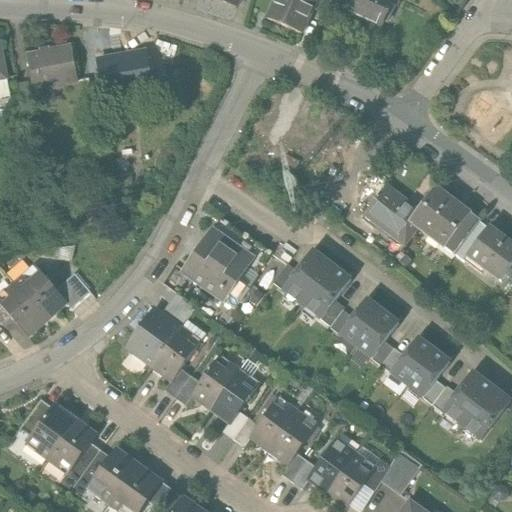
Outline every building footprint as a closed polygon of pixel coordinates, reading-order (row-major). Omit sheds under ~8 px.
[(274,0),(265,19),(299,35),(315,0),(274,0)] [(342,0),(339,9),(380,29),(393,0),(342,0)] [(71,47),(24,56),(32,94),(78,84),(71,47)] [(102,81),(105,96),(136,90),(137,94),(152,91),(145,53),(98,62),(102,81)] [(102,81),(93,83),(97,106),(106,104),(105,96),(102,81)] [(404,246),(419,228),(409,220),(417,209),(386,185),(364,215),(404,246)] [(436,186),(417,209),(409,220),(419,228),(445,247),(471,213),(436,186)] [(481,220),(471,213),(445,247),(455,255),(481,220)] [(244,264),(256,272),(270,253),(218,217),(210,228),(249,256),(244,264)] [(210,228),(181,270),(220,297),(244,264),(249,256),(210,228)] [(511,245),(491,229),(469,257),(500,281),(505,274),(511,265),(511,245)] [(295,278),(283,294),(322,324),(336,306),(353,285),(313,254),(295,278)] [(34,267),(15,284),(46,320),(65,303),(55,292),(34,267)] [(273,286),(283,294),(295,278),(285,270),(273,286)] [(55,292),(65,303),(71,310),(90,293),(75,275),(55,292)] [(27,336),(46,320),(15,284),(0,296),(0,305),(10,316),(27,336)] [(179,328),(194,309),(175,295),(160,314),(179,328)] [(339,336),(357,350),(384,314),(367,300),(353,318),(339,336)] [(0,323),(0,324),(10,316),(0,305),(0,323)] [(322,324),(331,330),(344,312),(336,306),(322,324)] [(126,347),(152,366),(179,328),(160,314),(153,309),(126,347)] [(353,318),(344,312),(331,330),(339,336),(353,318)] [(402,328),(384,314),(357,350),(375,364),(389,345),(402,328)] [(200,343),(179,328),(152,366),(172,381),(180,369),(200,343)] [(390,376),(408,389),(435,353),(418,340),(404,357),(390,376)] [(375,364),(382,370),(397,351),(389,345),(375,364)] [(404,357),(397,351),(382,370),(390,376),(404,357)] [(453,366),(435,353),(408,389),(425,403),(439,385),(453,366)] [(193,396),(212,410),(240,372),(221,358),(201,384),(193,396)] [(165,390),(175,397),(190,376),(180,369),(172,381),(165,390)] [(257,385),(240,372),(212,410),(229,423),(238,411),(257,385)] [(454,397),(441,415),(476,441),(506,401),(471,375),(454,397)] [(201,384),(190,376),(175,397),(186,406),(193,396),(201,384)] [(425,403),(433,408),(446,391),(439,385),(425,403)] [(454,397),(446,391),(433,408),(441,415),(454,397)] [(49,406),(39,399),(18,429),(28,436),(49,406)] [(251,438),(269,451),(298,413),(279,399),(259,426),(251,438)] [(27,443),(47,458),(75,420),(55,405),(27,443)] [(223,433),(233,440),(248,418),(238,411),(229,423),(223,433)] [(315,426),(298,413),(269,451),(287,465),(296,453),(315,426)] [(259,426),(248,418),(233,440),(243,448),(251,438),(259,426)] [(96,435),(75,420),(47,458),(68,473),(90,443),(96,435)] [(308,480),(327,494),(357,455),(337,440),(317,468),(308,480)] [(99,450),(90,443),(68,473),(77,480),(79,478),(99,450)] [(88,488),(111,504),(139,466),(116,449),(110,458),(90,486),(88,488)] [(421,465),(398,449),(389,466),(381,481),(400,495),(421,465)] [(110,458),(99,450),(79,478),(90,486),(110,458)] [(280,474),(290,482),(306,460),(296,453),(287,465),(280,474)] [(374,467),(357,455),(327,494),(345,507),(362,483),(374,467)] [(317,468),(306,460),(290,482),(301,490),(308,480),(317,468)] [(374,467),(362,483),(373,491),(381,481),(389,466),(380,460),(374,467)] [(161,482),(139,466),(111,504),(121,511),(139,511),(147,501),(161,482)] [(147,501),(156,508),(170,488),(161,482),(147,501)] [(164,511),(177,494),(170,488),(156,508),(161,511),(164,511)] [(173,511),(202,511),(183,498),(173,511)] [(424,511),(408,500),(399,511),(424,511)]
